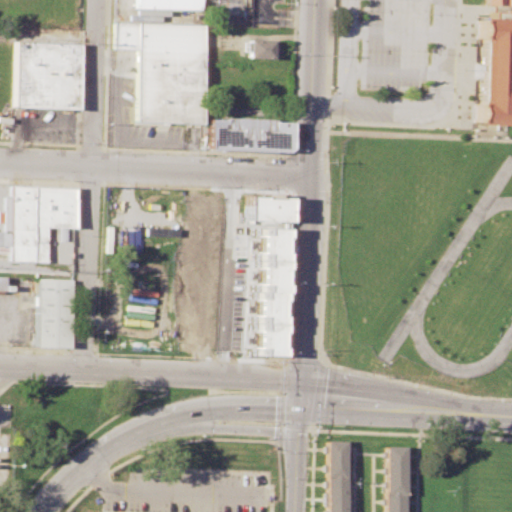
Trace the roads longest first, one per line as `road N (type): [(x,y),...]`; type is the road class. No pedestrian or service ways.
road 1 (residential): [(95,0),(83,372)]
road 2 (residential): [(0,160),(307,174)]
road 3 (secondary): [(302,395),(275,381),(0,368)]
road 4 (residential): [(307,174),(302,395)]
road 5 (secondary): [(302,395),(511,410)]
road 6 (residential): [(314,0),(307,174)]
road 7 (tertiary): [(37,511),(86,463),(164,420)]
road 8 (tertiary): [(164,420),(302,395)]
road 9 (tertiary): [(164,420),(265,430),(289,438),(295,450)]
